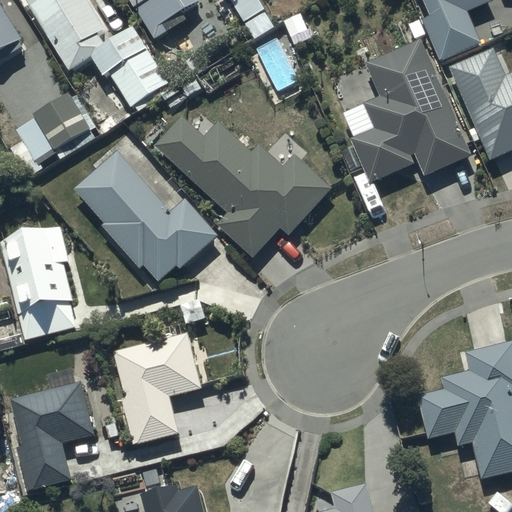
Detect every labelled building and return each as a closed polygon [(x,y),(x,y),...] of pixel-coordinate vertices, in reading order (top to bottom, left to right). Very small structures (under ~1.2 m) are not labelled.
[(95,0),(33,0),(73,70),(98,56),(108,74),(112,71),(132,107),(173,84),(139,25),(111,41),(104,29),(110,26),(95,0)] [(137,0),(158,36),(170,29),(166,23),(205,0),(137,0)] [(428,0),(435,13),(427,17),(444,57),(486,39),(474,11),(496,1),(495,0),(428,0)] [(0,6),(0,57),(23,43),(0,6)] [(378,125),(355,135),(375,181),(421,160),(428,175),(475,154),(421,36),(370,60),(386,95),(368,103),(378,125)] [(498,46),(453,65),(492,157),(511,148),(511,72),(510,74),(498,46)] [(183,82),(196,75),(211,67),(203,52),(188,61),(186,57),(170,66),(180,84),(183,82)] [(96,126),(74,89),(38,111),(44,122),(24,134),(28,140),(12,150),(27,175),(44,165),(40,159),(96,126)] [(187,111),(159,142),(232,209),(221,220),(260,256),(288,225),(295,231),(334,188),(300,157),(292,166),(264,140),(256,150),(222,119),(210,132),(187,111)] [(120,149),(77,186),(146,266),(149,263),(163,278),(183,261),(187,265),(222,235),(189,198),(174,211),(120,149)] [(64,221),(3,237),(30,338),(80,325),(72,298),(79,297),(70,262),(74,260),(64,221)] [(192,333),(121,350),(133,399),(130,400),(139,438),(184,427),(176,395),(206,387),(192,333)] [(511,341),(462,352),(467,373),(447,377),(450,389),(422,395),(431,437),(458,431),(461,444),(476,440),(485,479),(511,472),(511,341)] [(10,399),(30,488),(78,478),(69,440),(98,433),(87,381),(10,399)] [(338,507),(323,510),(323,511),(380,511),(375,482),(334,490),(338,507)] [(209,511),(204,484),(185,487),(184,485),(145,492),(148,511),(209,511)] [(0,511),(10,511),(3,503),(0,505),(0,511)]
